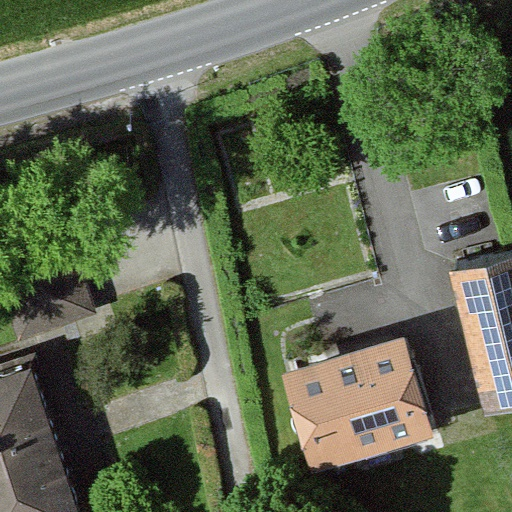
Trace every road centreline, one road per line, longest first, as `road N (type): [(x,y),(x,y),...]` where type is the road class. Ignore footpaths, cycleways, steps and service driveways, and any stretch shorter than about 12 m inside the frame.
road 1 (residential): [(142,48),(238,511)]
road 2 (secondary): [(142,48),(298,0)]
road 3 (secondary): [(0,88),(142,48)]
